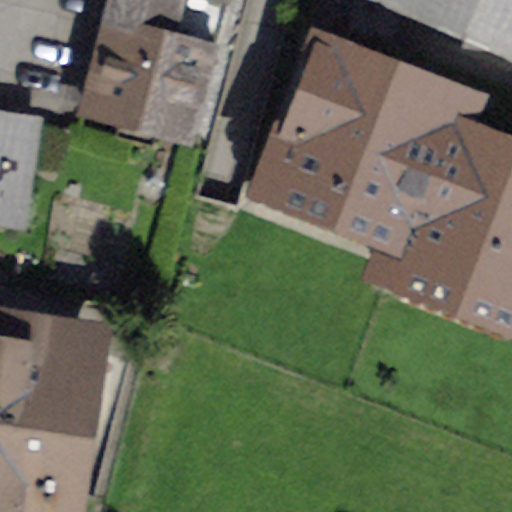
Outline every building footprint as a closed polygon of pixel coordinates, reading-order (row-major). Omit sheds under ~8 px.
[(80,66),(71,98),(191,131),(227,0),(117,0),(99,71),(80,66)] [(511,0),(374,0),(511,59),(511,0)] [(457,108),(324,57),(276,183),(406,233),(393,265),(511,311),(511,160),(446,136),(457,108)] [(35,128),(0,122),(0,219),(21,223),(35,128)] [(0,344),(0,423),(63,433),(72,435),(85,348),(23,338),(22,348),(0,344)] [(0,511),(51,511),(63,433),(0,423),(0,511)]
